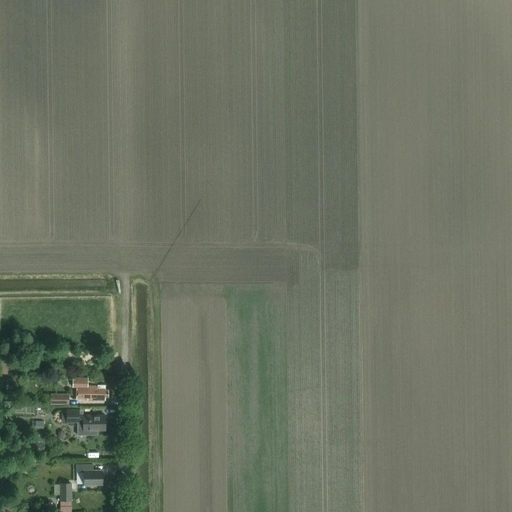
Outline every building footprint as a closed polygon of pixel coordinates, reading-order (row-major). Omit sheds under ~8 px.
[(73,378),(73,387),(76,387),(76,398),(88,398),(88,400),(106,400),(106,397),(109,397),(109,390),(106,390),(106,385),(97,384),(97,385),(88,385),(88,378),(73,378)] [(50,405),(68,405),(68,394),(50,394),(50,405)] [(68,410),(68,423),(84,422),(84,430),(84,435),(98,435),(98,430),(106,430),(106,415),(80,415),(80,410),(68,410)] [(103,471),(93,471),(93,464),(76,464),(76,471),(84,471),(85,484),(103,484),(103,471)] [(60,502),(60,511),(72,511),(72,502),(72,484),(60,484),(60,502)] [(10,510),(17,505),(13,500),(6,505),(10,510)]
